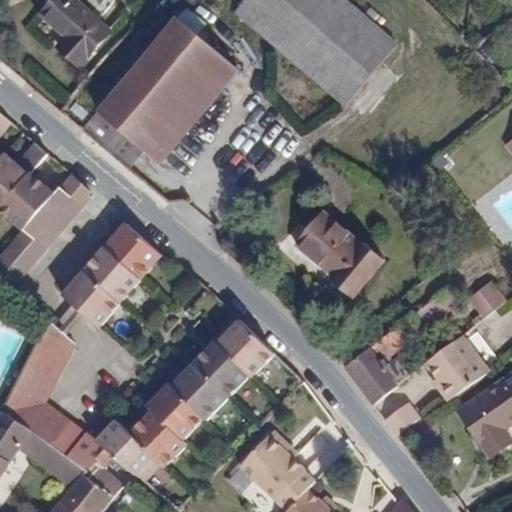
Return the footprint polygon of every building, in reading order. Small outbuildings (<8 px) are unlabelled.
[(60,46),(82,66),(114,32),(78,0),(56,0),(43,14),(68,37),(60,46)] [(346,104),(395,44),(343,0),(248,0),(238,13),(346,104)] [(99,111),(146,151),(226,55),(179,16),(99,111)] [(84,130),(130,169),(146,151),(99,111),(84,130)] [(0,134),(10,123),(0,114),(0,134)] [(0,157),(0,211),(23,231),(10,246),(31,265),(92,194),(71,175),(55,194),(31,173),(47,154),(34,143),(16,163),(4,153),(0,157)] [(363,243),(325,211),(297,244),(336,275),(332,279),(356,299),(388,260),(365,241),(363,243)] [(161,256),(126,224),(63,297),(99,328),(161,256)] [(31,265),(10,246),(0,256),(0,279),(11,288),(31,265)] [(486,319),(509,302),(494,282),(471,299),(486,319)] [(451,286),(347,368),(374,404),(399,386),(398,384),(412,374),(400,356),(393,361),(390,356),(461,300),(451,286)] [(73,346),(47,322),(1,411),(3,412),(33,433),(84,474),(105,449),(97,443),(44,404),(73,346)] [(118,422),(97,443),(105,449),(115,457),(136,475),(153,458),(164,469),(188,445),(183,441),(204,418),(206,420),(249,375),(251,377),(274,353),(241,322),(220,344),(217,342),(173,387),(170,385),(148,408),(152,413),(131,434),(118,422)] [(491,371),(463,337),(426,364),(443,385),(440,388),(449,401),(491,371)] [(511,376),(462,411),(493,456),(511,443),(511,440),(505,430),(511,425),(511,376)] [(398,437),(422,420),(411,401),(385,419),(398,437)] [(0,416),(0,478),(23,445),(76,484),(84,474),(33,433),(3,412),(0,416)] [(439,433),(431,421),(413,432),(422,444),(439,433)] [(286,511),(308,490),(315,482),(304,472),(305,471),(270,436),(239,468),(283,511),(286,511)] [(105,449),(84,474),(76,484),(53,511),(101,511),(124,486),(105,469),(115,457),(105,449)] [(330,511),(321,503),(308,490),(286,511),(330,511)] [(321,503),(330,511),(333,511),(336,510),(325,498),(321,503)] [(412,511),(402,500),(392,511),(412,511)]
